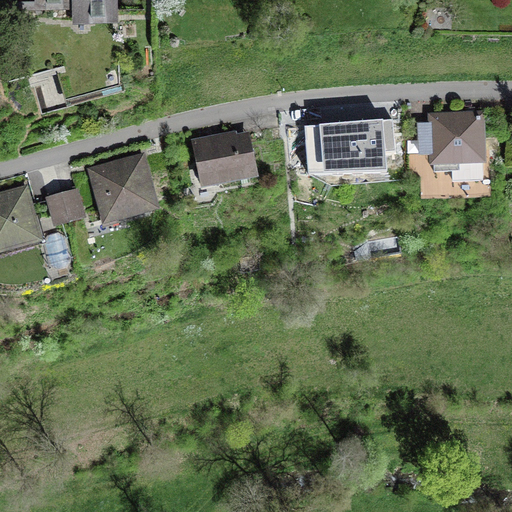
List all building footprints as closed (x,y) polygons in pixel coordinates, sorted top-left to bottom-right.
[(73,0),(73,64),(63,63),(74,98),(118,84),(117,0),(73,0)] [(391,118),(326,125),(332,174),(397,167),(391,118)] [(498,123),(444,125),(446,175),(500,173),(498,123)] [(258,139),(202,150),(211,197),(268,186),(258,139)] [(155,160),(97,176),(111,231),(169,215),(155,160)] [(25,184),(0,191),(0,253),(42,241),(25,184)] [(77,193),(62,197),(70,224),(84,219),(77,193)] [(56,228),(70,224),(62,197),(48,201),(56,228)] [(257,252),(240,254),(241,268),(258,267),(257,252)]
